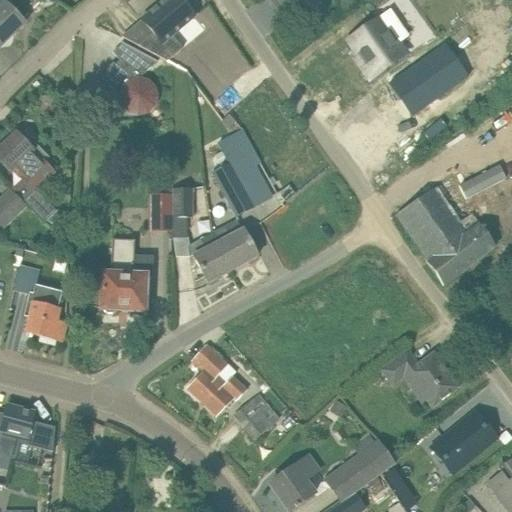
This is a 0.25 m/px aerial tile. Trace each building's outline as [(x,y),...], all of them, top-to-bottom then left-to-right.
[(0,0),(0,46),(24,24),(3,2),(2,3),(0,0)] [(141,45),(138,47),(167,62),(169,60),(181,50),(183,49),(172,36),(194,18),(179,0),(164,0),(140,20),(153,35),(141,45)] [(375,22),(348,41),(374,77),(390,65),(406,54),(398,43),(408,37),(390,11),(387,14),(375,22)] [(139,77),(136,77),(154,59),(126,44),(115,55),(121,60),(102,78),(119,97),(121,107),(128,114),(138,117),(147,115),(155,107),(158,98),(155,88),(149,80),(139,77)] [(444,45),(388,84),(411,117),(467,78),(444,45)] [(64,102),(72,94),(64,86),(56,94),(64,102)] [(228,115),(221,122),(227,129),(235,122),(228,115)] [(13,170),(35,192),(55,173),(47,165),(50,163),(35,148),(32,151),(16,133),(0,148),(0,161),(11,172),(13,170)] [(221,167),(228,164),(221,152),(215,156),(221,167)] [(263,202),(238,158),(228,164),(221,167),(210,174),(228,207),(248,196),(254,207),(263,202)] [(472,210),(450,177),(395,215),(428,262),(426,263),(442,286),(495,249),(477,223),(478,223),(470,211),(472,210)] [(24,207),(9,191),(0,200),(0,225),(3,228),(24,207)] [(194,191),(172,191),(172,238),(175,257),(194,257),(208,283),(232,270),(213,234),(189,247),(186,239),(186,219),(192,219),(192,217),(194,217),(194,191)] [(237,221),(213,234),(232,270),(257,257),(243,231),(242,231),(237,221)] [(102,275),(101,291),(100,311),(144,312),(145,276),(133,276),(134,242),(112,241),(111,275),(102,275)] [(21,264),(19,273),(14,291),(33,296),(31,303),(29,303),(25,316),(30,317),(26,333),(61,342),(65,324),(56,322),(58,311),(56,310),(60,294),(35,288),(38,277),(39,269),(21,264)] [(228,366),(221,359),(206,346),(191,362),(203,372),(187,389),(216,416),(232,399),(235,402),(246,390),(231,377),(226,383),(218,377),(228,366)] [(407,352),(391,364),(381,371),(392,386),(403,378),(422,403),(426,401),(432,408),(458,388),(433,354),(417,366),(407,352)] [(268,408),(258,396),(233,416),(243,428),(268,408)] [(0,453),(14,457),(18,443),(32,447),(45,451),(53,453),(54,428),(43,425),(38,424),(32,422),(34,413),(5,407),(3,415),(2,419),(1,422),(0,427),(0,453)] [(277,420),(268,408),(243,428),(253,441),(277,420)] [(475,413),(431,449),(442,462),(454,453),(463,465),(495,438),(475,413)] [(379,442),(375,445),(367,435),(350,447),(358,458),(325,481),(341,503),(395,464),(379,442)] [(0,469),(7,471),(10,459),(11,459),(13,460),(14,457),(0,453),(0,469)] [(308,457),(285,474),(269,485),(287,511),(289,511),(295,508),(295,509),(298,507),(298,506),(314,494),(305,481),(319,471),(308,457)] [(511,511),(511,458),(505,464),(498,464),(497,469),(500,473),(485,484),(506,511),(511,511)] [(394,470),(384,476),(407,510),(416,505),(394,470)] [(359,511),(363,510),(354,497),(332,511),(359,511)]
